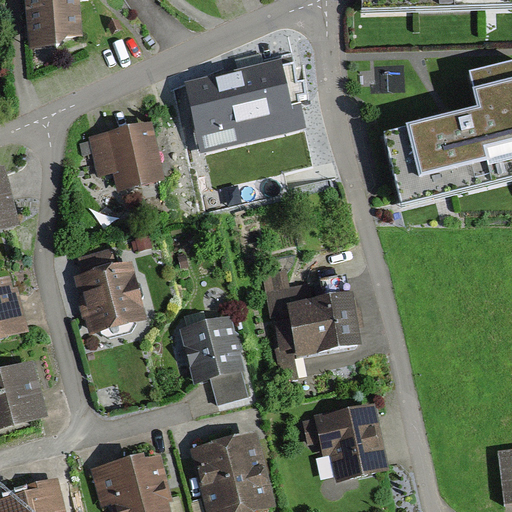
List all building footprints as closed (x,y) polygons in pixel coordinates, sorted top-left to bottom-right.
[(24,0),(27,55),(60,53),(68,45),(83,44),(78,0),(24,0)] [(357,0),(358,17),(509,16),(508,0),(357,0)] [(378,138),(396,215),(511,187),(511,66),(464,78),(473,116),(446,122),(378,138)] [(219,115),(191,121),(199,155),(224,149),(225,154),(288,139),(290,147),(313,142),(300,90),(278,95),(218,109),(219,115)] [(164,187),(151,126),(90,139),(99,181),(113,178),(117,197),(164,187)] [(3,173),(0,173),(0,236),(18,231),(12,207),(3,173)] [(140,253),(153,249),(149,238),(136,242),(140,253)] [(89,343),(149,324),(131,266),(117,271),(111,251),(80,261),(86,280),(70,285),(89,343)] [(180,270),(189,267),(186,257),(177,259),(180,270)] [(295,363),(360,350),(355,323),(348,283),(291,294),(287,271),(262,275),(271,324),(276,323),(281,348),(277,349),(283,381),(298,379),(295,363)] [(9,282),(0,284),(0,342),(28,335),(16,293),(12,294),(9,282)] [(230,321),(179,335),(194,390),(211,386),(245,376),(239,354),(243,351),(240,338),(234,336),(230,321)] [(10,372),(0,375),(0,433),(45,421),(29,367),(10,372)] [(218,407),(251,397),(245,376),(211,386),(218,407)] [(334,486),(388,474),(374,409),(337,417),(302,425),(307,448),(319,446),(322,460),(328,458),(334,486)] [(191,453),(205,511),(276,511),(257,436),(224,445),(191,453)] [(511,458),(498,460),(504,509),(511,508),(511,458)] [(110,511),(169,511),(169,510),(172,509),(159,461),(147,465),(145,459),(93,474),(103,510),(109,508),(110,511)] [(31,496),(0,503),(0,511),(68,511),(61,483),(29,491),(31,496)]
